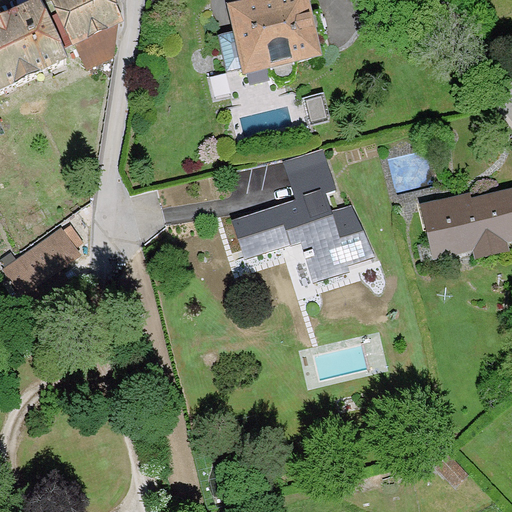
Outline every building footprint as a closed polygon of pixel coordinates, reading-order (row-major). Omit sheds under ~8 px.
[(117,0),(32,0),(0,15),(0,106),(2,112),(89,71),(81,53),(131,29),(117,0)] [(290,0),(234,19),(260,93),(334,68),(311,0),(290,0)] [(303,204),(242,224),(256,265),(302,249),(314,283),(370,264),(332,151),(290,165),(303,204)] [(511,190),(427,210),(440,263),(511,245),(511,190)] [(70,226),(4,270),(33,314),(100,269),(70,226)]
